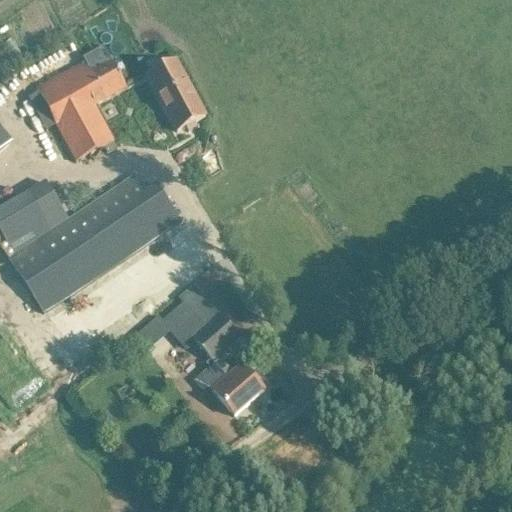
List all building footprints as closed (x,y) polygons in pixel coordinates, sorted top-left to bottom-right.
[(126,90),(111,64),(103,50),(82,61),(84,65),(35,92),(75,165),(113,145),(93,108),(126,90)] [(175,65),(149,80),(178,134),(204,119),(175,65)] [(14,204),(0,211),(0,236),(12,257),(8,260),(9,262),(8,263),(44,316),(49,313),(50,314),(164,235),(180,224),(156,188),(144,196),(133,180),(128,183),(111,195),(70,224),(46,185),(28,195),(26,191),(11,199),(14,204)] [(183,306),(168,319),(162,324),(186,352),(194,345),(212,365),(239,341),(220,319),(206,332),(183,306)] [(224,367),(208,380),(203,385),(234,420),(263,394),(241,369),(232,376),(224,367)]
